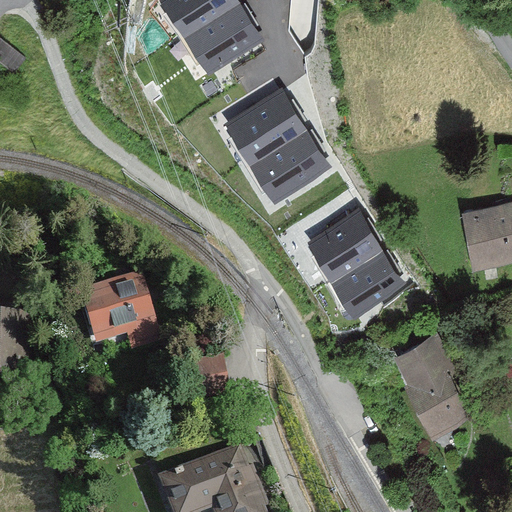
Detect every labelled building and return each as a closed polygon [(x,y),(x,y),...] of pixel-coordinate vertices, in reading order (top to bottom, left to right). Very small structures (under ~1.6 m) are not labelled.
[(236,0),(166,0),(161,3),(184,40),(240,5),(236,0)] [(240,5),(184,40),(208,76),(263,40),(240,5)] [(283,95),(228,130),(251,167),(307,132),(283,95)] [(307,132),(251,167),(274,203),(329,167),(307,132)] [(511,201),(465,209),(475,269),(511,262),(511,201)] [(360,212),(305,247),(328,284),(384,248),(360,212)] [(384,248),(328,284),(352,320),(407,284),(384,248)] [(143,272),(83,289),(98,341),(128,333),(132,350),(163,341),(143,272)] [(34,311),(0,311),(0,377),(33,377),(34,311)] [(440,330),(395,352),(435,433),(480,411),(440,330)] [(231,395),(226,355),(193,359),(199,399),(231,395)] [(270,511),(244,442),(157,474),(171,511),(205,511),(215,509),(216,511),(270,511)]
